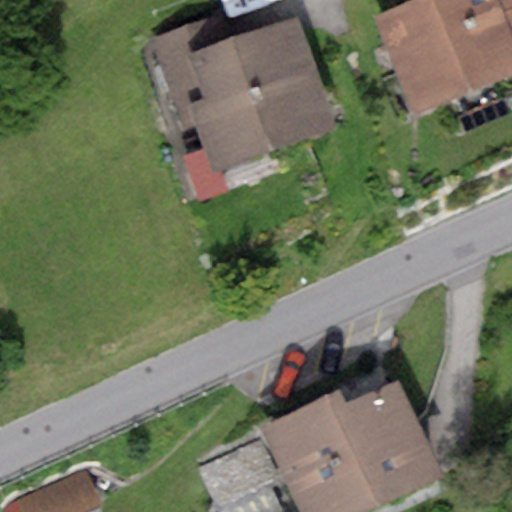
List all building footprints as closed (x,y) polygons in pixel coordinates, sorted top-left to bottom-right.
[(511,48),(491,0),(436,0),(374,26),(416,124),(511,83),(511,48)] [(191,113),(218,181),(329,137),(285,25),(204,57),(173,69),(191,113)] [(193,27),(150,45),(179,118),(191,113),(173,69),(204,57),(193,27)] [(384,390),(261,449),(291,511),(397,511),(434,495),(384,390)] [(99,511),(84,482),(24,511),(99,511)]
